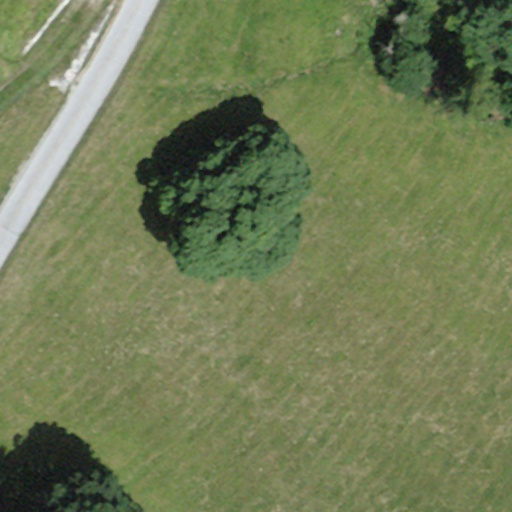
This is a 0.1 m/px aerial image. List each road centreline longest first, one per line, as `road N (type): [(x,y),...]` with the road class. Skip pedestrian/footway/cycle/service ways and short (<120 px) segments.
road 1 (track): [(138,0),(0,238)]
road 2 (track): [(0,97),(82,0)]
